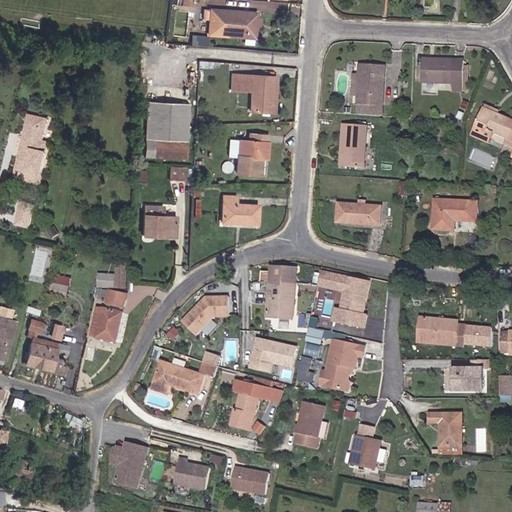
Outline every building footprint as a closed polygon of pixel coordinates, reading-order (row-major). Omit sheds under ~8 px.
[(255,26),(256,18),(256,14),(203,9),(202,19),(209,20),(208,34),(254,38),(255,26)] [(191,44),(207,44),(208,34),(191,34),(191,44)] [(464,79),(465,60),(437,60),(437,63),(423,62),(423,82),(454,83),(454,90),(464,91),(464,79)] [(383,105),(385,67),(361,65),(360,76),(352,75),(351,95),(359,95),(359,103),(383,105)] [(274,112),(276,77),(232,75),(231,89),(251,91),(250,111),(274,112)] [(185,160),(188,103),(146,101),(143,157),(185,160)] [(383,115),(383,105),(359,103),(358,113),(383,115)] [(511,119),(499,113),(501,109),(487,103),(473,135),(490,142),(494,132),(509,139),(503,151),(511,154),(511,119)] [(39,184),(49,143),(43,141),(48,119),(29,115),(14,178),(39,184)] [(365,168),(368,126),(344,124),(342,155),(345,155),(344,167),(365,168)] [(266,158),(268,135),(248,134),(248,141),(243,141),(241,156),(237,156),(235,173),(256,175),(257,158),(261,158),(266,158)] [(184,181),(185,167),(171,166),(170,180),(184,181)] [(257,224),(257,205),(235,204),(235,196),(222,196),(220,222),(257,224)] [(477,221),(478,202),(436,200),(435,229),(455,230),(456,221),(477,221)] [(28,228),(34,204),(21,201),(16,226),(28,228)] [(178,214),(179,206),(166,204),(165,212),(178,214)] [(381,225),(382,207),(339,204),(338,222),(381,225)] [(174,237),(175,215),(162,215),(162,206),(143,206),(142,236),(153,236),(153,233),(159,233),(159,236),(174,237)] [(127,289),(128,263),(119,262),(118,276),(117,288),(117,289),(127,289)] [(268,317),(295,318),(298,268),(271,267),(268,317)] [(364,314),(366,306),(364,306),(365,301),(367,302),(372,282),(323,271),(319,285),(346,291),(342,309),(336,308),(334,321),(365,328),(368,315),(364,314)] [(68,299),(72,278),(53,275),(50,296),(68,299)] [(117,288),(118,276),(100,275),(99,287),(117,288)] [(126,308),(129,294),(112,290),(108,305),(126,308)] [(231,316),(231,297),(207,297),(184,323),(198,336),(216,316),(231,316)] [(98,336),(104,309),(99,308),(92,335),(98,336)] [(118,342),(124,313),(105,308),(104,309),(98,336),(98,338),(118,342)] [(0,360),(4,361),(15,321),(0,316),(0,360)] [(466,347),(468,326),(459,325),(459,321),(421,318),(419,343),(466,347)] [(317,329),(319,320),(312,319),(310,328),(317,329)] [(39,333),(42,323),(30,320),(27,329),(39,333)] [(63,326),(52,323),(48,338),(59,341),(63,326)] [(511,331),(501,331),(502,353),(511,353),(511,355),(511,331)] [(321,344),(323,335),(310,332),(308,341),(321,344)] [(54,351),(56,344),(31,337),(25,363),(50,369),(53,358),(54,351)] [(357,367),(360,354),(365,355),(367,346),(336,339),(329,370),(329,371),(330,373),(327,384),(347,388),(349,380),(351,372),(350,371),(349,369),(350,365),(355,366),(357,367)] [(296,348),(259,340),(253,367),(271,371),(273,362),(292,366),(296,348)] [(65,354),(67,346),(56,344),(54,351),(65,354)] [(60,365),(61,360),(53,358),(50,369),(63,372),(64,366),(60,365)] [(484,392),(484,371),(486,371),(486,361),(472,361),(472,370),(469,370),(469,373),(465,373),(465,370),(454,370),(455,392),(484,392)] [(199,394),(206,376),(163,362),(154,388),(168,394),(171,385),(199,394)] [(216,378),(220,368),(205,362),(202,369),(209,371),(207,375),(216,378)] [(304,383),(307,373),(300,371),(298,381),(304,383)] [(501,400),(511,400),(511,374),(501,375),(501,400)] [(257,383),(275,385),(276,379),(258,377),(257,383)] [(252,430),(260,397),(270,400),(273,389),(237,381),(234,391),(242,393),(238,410),(236,410),(232,425),(252,430)] [(21,410),(23,402),(14,399),(12,407),(21,410)] [(319,438),(322,422),(326,406),(305,402),(300,425),(297,424),(295,433),(298,434),(295,444),(317,449),(319,438)] [(463,447),(463,414),(430,414),(430,423),(440,423),(441,447),(463,447)] [(70,427),(74,420),(64,415),(60,422),(70,427)] [(325,439),(329,423),(322,422),(319,438),(325,439)] [(380,449),(382,442),(371,439),(374,428),(362,426),(359,437),(357,436),(353,453),(351,463),(376,469),(378,461),(385,463),(388,450),(380,449)] [(137,488),(147,446),(131,442),(129,450),(116,446),(112,462),(120,464),(115,483),(137,488)] [(16,459),(12,474),(25,477),(29,462),(16,459)] [(206,490),(210,468),(198,466),(196,467),(194,466),(192,465),(187,463),(188,461),(180,459),(175,484),(206,490)] [(266,495),(270,474),(258,472),(256,473),(252,473),(251,470),(236,468),(232,488),(266,495)] [(439,503),(439,498),(419,497),(419,509),(438,511),(451,511),(452,504),(439,503)]
